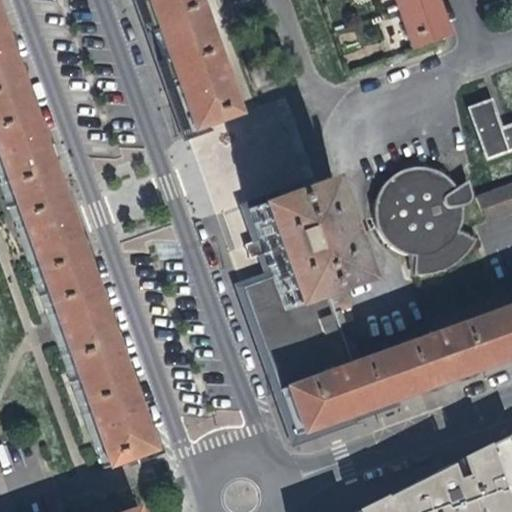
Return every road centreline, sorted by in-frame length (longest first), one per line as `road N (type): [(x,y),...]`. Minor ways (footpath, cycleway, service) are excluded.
road 1 (residential): [(28,0),(202,492)]
road 2 (residential): [(266,464),(259,423),(110,0)]
road 3 (residential): [(279,479),(511,397)]
